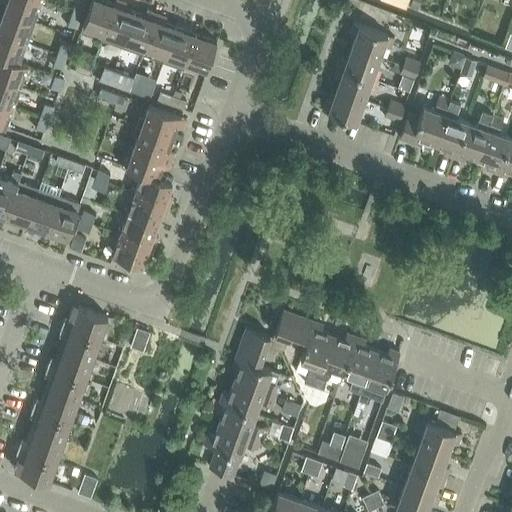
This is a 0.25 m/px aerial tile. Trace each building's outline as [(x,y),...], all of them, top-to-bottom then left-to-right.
[(5,0),(9,1),(5,11),(34,21),(41,1),(37,0),(5,0)] [(93,0),(81,33),(102,40),(115,5),(102,0),(93,0)] [(77,1),(73,13),(82,16),(86,4),(77,1)] [(102,40),(123,48),(136,12),(115,5),(102,40)] [(158,13),(148,10),(146,16),(136,12),(123,48),(143,55),(146,48),(156,19),(158,13)] [(0,31),(27,42),(34,21),(5,11),(1,22),(0,22),(0,31)] [(73,13),(68,26),(77,29),(82,16),(73,13)] [(165,23),(167,17),(158,13),(156,19),(146,48),(166,55),(176,26),(165,23)] [(396,38),(388,35),(354,23),(350,33),(356,35),(352,46),(381,57),(384,46),(392,49),(396,38)] [(183,69),(186,62),(196,34),(176,26),(166,55),(163,62),(183,69)] [(0,55),(20,62),(27,42),(0,31),(0,55)] [(196,34),(186,62),(207,70),(218,41),(196,34)] [(63,42),(59,53),(68,56),(72,45),(63,42)] [(352,46),(348,59),(342,56),(339,66),(379,80),(382,70),(376,68),(381,57),(352,46)] [(59,53),(54,66),(63,69),(68,56),(59,53)] [(0,78),(21,86),(29,65),(20,62),(0,55),(0,78)] [(407,57),(404,65),(418,70),(421,62),(407,57)] [(76,71),(90,76),(93,67),(79,62),(76,71)] [(483,77),(504,85),(509,72),(487,64),(483,77)] [(404,65),(400,74),(415,79),(418,70),(404,65)] [(100,79),(110,83),(115,70),(104,66),(100,79)] [(379,80),(339,66),(335,76),(341,78),(337,89),(365,99),(369,89),(375,91),(379,80)] [(130,90),(133,82),(135,77),(115,70),(110,83),(130,90)] [(51,88),(60,91),(65,79),(55,76),(51,88)] [(0,101),(14,107),(21,86),(0,78),(0,101)] [(130,90),(144,95),(147,86),(133,82),(130,90)] [(99,97),(105,99),(108,90),(102,88),(99,97)] [(323,110),(357,122),(365,99),(337,89),(333,101),(327,99),(323,110)] [(105,99),(111,101),(114,92),(108,90),(105,99)] [(111,101),(117,103),(120,94),(114,92),(111,101)] [(158,100),(171,104),(174,96),(161,92),(158,100)] [(171,104),(184,109),(187,101),(174,96),(171,104)] [(435,143),(451,100),(440,96),(435,109),(424,105),(420,116),(409,112),(400,138),(421,145),(424,139),(435,143)] [(391,100),(388,108),(402,113),(405,105),(391,100)] [(445,153),(454,157),(467,120),(458,117),(462,103),(451,100),(435,143),(447,147),(445,153)] [(0,125),(6,127),(14,107),(0,101),(0,125)] [(45,104),(41,116),(50,120),(54,107),(45,104)] [(137,124),(182,140),(184,135),(175,132),(178,122),(185,124),(187,118),(148,105),(145,115),(140,114),(137,124)] [(388,108),(385,116),(399,121),(402,113),(388,108)] [(478,158),(493,115),(483,111),(478,124),(467,120),(454,157),(464,160),(467,154),(478,158)] [(510,136),(500,132),(505,119),(493,115),(478,158),(490,162),(487,169),(497,172),(510,136)] [(41,116),(36,129),(45,132),(50,120),(41,116)] [(134,146),(172,159),(174,155),(168,152),(171,142),(180,145),(182,140),(137,124),(133,134),(137,135),(134,146)] [(511,170),(511,136),(510,136),(497,172),(507,176),(510,169),(511,170)] [(16,149),(29,153),(32,145),(19,141),(16,149)] [(29,153),(42,158),(45,150),(32,145),(29,153)] [(122,166),(143,174),(172,184),(172,183),(174,178),(160,173),(164,163),(170,165),(172,159),(134,146),(130,156),(126,155),(122,166)] [(57,163),(69,168),(72,160),(60,155),(57,163)] [(64,181),(73,184),(78,170),(83,172),(86,164),(72,160),(69,168),(64,181)] [(99,170),(96,178),(107,182),(111,174),(99,170)] [(0,214),(7,217),(19,181),(22,173),(14,171),(11,179),(0,175),(0,214)] [(143,174),(136,193),(170,205),(173,195),(168,194),(172,184),(143,174)] [(96,178),(93,188),(104,192),(107,182),(96,178)] [(47,231),(59,195),(62,188),(42,180),(39,188),(27,224),(47,231)] [(19,181),(7,217),(27,224),(39,188),(19,181)] [(129,213),(129,214),(158,224),(162,213),(167,215),(170,205),(136,193),(132,205),(125,203),(122,211),(129,213)] [(59,195),(47,231),(68,239),(81,203),(59,195)] [(85,211),(82,220),(92,224),(96,215),(85,211)] [(121,234),(155,246),(159,237),(154,235),(158,224),(129,214),(121,234)] [(82,220),(78,228),(89,232),(92,224),(82,220)] [(114,255),(143,265),(147,254),(152,256),(155,246),(121,234),(114,255)] [(62,324),(106,339),(109,330),(105,328),(109,317),(74,304),(70,316),(74,318),(73,321),(64,318),(62,324)] [(274,337),(281,351),(285,349),(288,339),(304,345),(305,343),(306,344),(314,320),(284,310),(274,337)] [(321,330),(324,324),(314,320),(306,344),(305,343),(304,345),(300,357),(311,361),(322,365),(333,334),(321,330)] [(63,347),(95,359),(98,349),(102,350),(106,339),(62,324),(60,330),(69,333),(63,347)] [(135,337),(140,339),(144,329),(138,327),(135,337)] [(259,366),(259,365),(261,366),(267,350),(277,353),(281,351),(274,337),(247,327),(236,357),(259,366)] [(140,339),(147,341),(151,332),(144,329),(140,339)] [(322,365),(333,369),(343,372),(356,336),(347,332),(345,338),(333,334),(322,365)] [(350,390),(359,393),(364,380),(375,350),(364,346),(367,339),(356,336),(343,372),(354,376),(350,390)] [(131,346),(137,348),(140,339),(135,337),(131,346)] [(137,348),(144,350),(147,341),(140,339),(137,348)] [(48,365),(91,380),(95,370),(91,369),(95,359),(63,347),(58,362),(50,359),(48,365)] [(375,350),(364,380),(359,393),(371,398),(376,384),(387,388),(400,351),(390,348),(388,354),(375,350)] [(264,392),(268,381),(272,370),(261,366),(259,365),(259,366),(236,357),(232,367),(238,369),(234,381),(264,392)] [(304,383),(314,386),(317,377),(322,365),(311,361),(307,374),(308,375),(304,383)] [(49,388),(80,400),(83,390),(88,391),(91,380),(48,365),(46,371),(54,374),(49,388)] [(314,386),(324,390),(327,382),(328,382),(333,369),(322,365),(317,377),(314,386)] [(224,390),(220,400),(256,413),(260,403),(274,408),(278,397),(277,397),(264,392),(234,381),(230,393),(224,390)] [(264,392),(277,397),(280,389),(281,389),(282,386),(268,381),(264,392)] [(34,406),(77,421),(80,411),(76,410),(80,400),(49,388),(44,403),(36,400),(34,406)] [(220,400),(217,410),(223,412),(219,423),(249,434),(263,439),(267,429),(252,424),(256,413),(220,400)] [(286,400),(282,410),(297,416),(301,406),(286,400)] [(34,429),(65,441),(69,430),(73,432),(77,421),(34,406),(32,412),(39,415),(34,429)] [(451,430),(456,415),(437,408),(431,423),(420,419),(416,431),(423,433),(419,443),(448,453),(452,442),(458,444),(462,434),(451,430)] [(383,420),(380,428),(394,434),(397,425),(383,420)] [(208,433),(205,444),(217,448),(210,467),(234,475),(245,446),(259,451),(263,439),(249,434),(219,423),(214,435),(208,433)] [(279,437),(289,441),(294,427),(283,424),(279,437)] [(380,428),(377,437),(391,442),(394,434),(380,428)] [(19,447),(62,463),(66,452),(62,450),(65,441),(34,429),(29,444),(21,441),(19,447)] [(326,456),(337,460),(342,446),(330,442),(326,456)] [(340,461),(359,467),(365,449),(347,442),(340,461)] [(419,443),(412,463),(447,476),(450,467),(444,465),(448,453),(419,443)] [(15,469),(50,482),(54,471),(58,472),(62,463),(19,447),(17,453),(25,455),(23,459),(19,458),(15,469)] [(302,470),(310,473),(315,459),(307,456),(302,470)] [(310,473),(318,476),(323,461),(315,459),(310,473)] [(364,471),(379,477),(382,468),(367,462),(364,471)] [(412,463),(404,485),(433,496),(437,484),(443,486),(447,476),(412,463)] [(262,485),(272,488),(277,474),(268,471),(262,485)] [(349,471),(344,486),(353,489),(358,474),(349,471)] [(82,483),(88,485),(92,476),(86,474),(82,483)] [(88,485),(95,487),(98,478),(92,476),(88,485)] [(79,492),(85,494),(88,485),(82,483),(79,492)] [(85,494),(91,496),(95,487),(88,485),(85,494)] [(396,508),(406,511),(407,511),(433,511),(434,509),(428,507),(433,496),(404,485),(396,508)] [(271,511),(296,511),(301,498),(279,490),(271,511)] [(379,490),(370,493),(377,507),(385,504),(379,490)] [(377,507),(370,493),(363,497),(369,511),(377,507)] [(319,511),(322,506),(301,498),(296,511),(319,511)]
